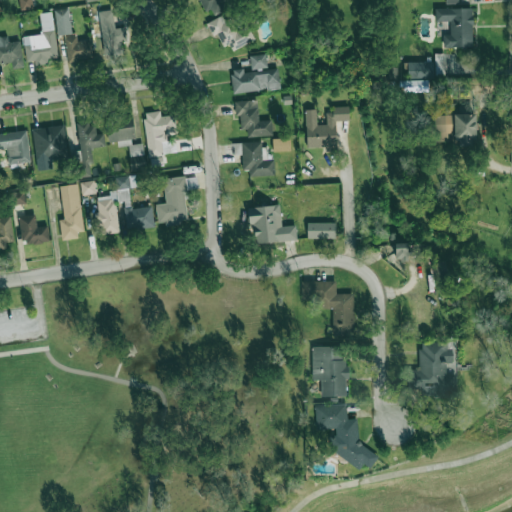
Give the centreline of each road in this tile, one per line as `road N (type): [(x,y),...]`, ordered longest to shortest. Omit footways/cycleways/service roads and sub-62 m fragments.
road 1 (residential): [(216,250),(234,270),(343,260),(373,278),(379,400),(395,427)]
road 2 (residential): [(144,0),(194,72),(210,143),(216,250)]
road 3 (residential): [(0,281),(216,250)]
road 4 (residential): [(0,100),(194,72)]
